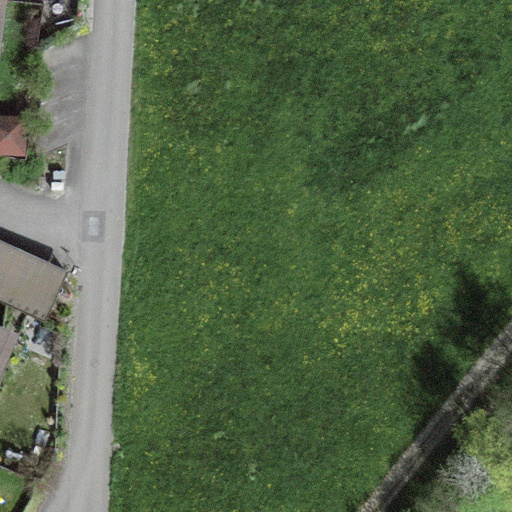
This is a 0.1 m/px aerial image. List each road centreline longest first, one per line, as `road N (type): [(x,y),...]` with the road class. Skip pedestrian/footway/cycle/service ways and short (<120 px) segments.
road 1 (residential): [(93,249),(85,511)]
road 2 (residential): [(113,0),(93,249)]
road 3 (track): [(511,349),(361,511)]
